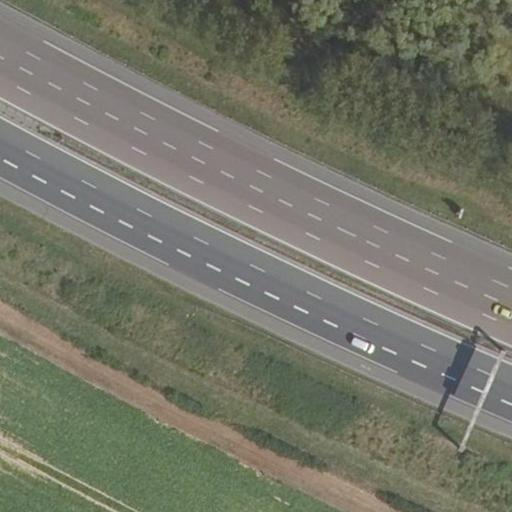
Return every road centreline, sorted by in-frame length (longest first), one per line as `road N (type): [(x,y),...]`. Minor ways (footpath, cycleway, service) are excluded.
road 1 (motorway): [(511,306),(300,208),(0,53)]
road 2 (motorway): [(0,149),(216,260),(511,394)]
